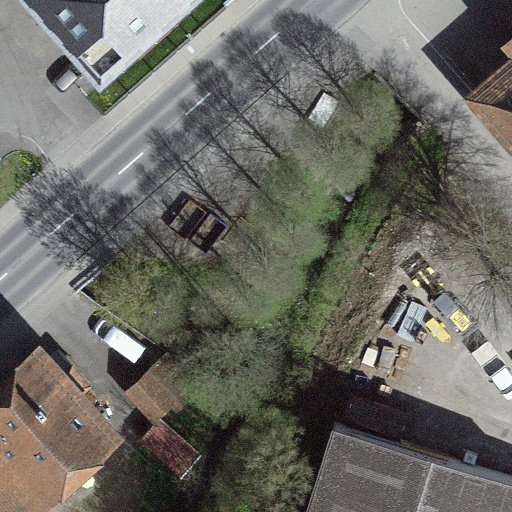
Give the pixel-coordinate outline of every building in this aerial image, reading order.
[(35,0),(99,71),(177,0),(35,0)] [(511,62),(477,93),(511,133),(511,62)] [(0,505),(5,511),(13,511),(109,427),(76,391),(88,381),(72,364),(61,374),(37,348),(0,381),(0,447),(5,453),(0,457),(0,505)] [(197,386),(167,353),(131,388),(152,412),(167,398),(175,406),(197,386)] [(159,417),(142,437),(180,470),(197,451),(159,417)] [(511,511),(511,475),(334,420),(305,511),(511,511)]
